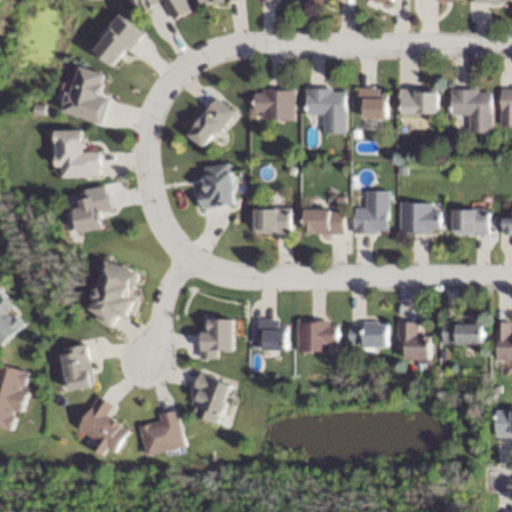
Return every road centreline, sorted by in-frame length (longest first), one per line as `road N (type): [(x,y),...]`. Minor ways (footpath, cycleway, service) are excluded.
road 1 (residential): [(511,47),(211,51),(182,74),(151,130),(148,161),(161,225)]
road 2 (residential): [(511,282),(269,280),(210,271),(161,225)]
